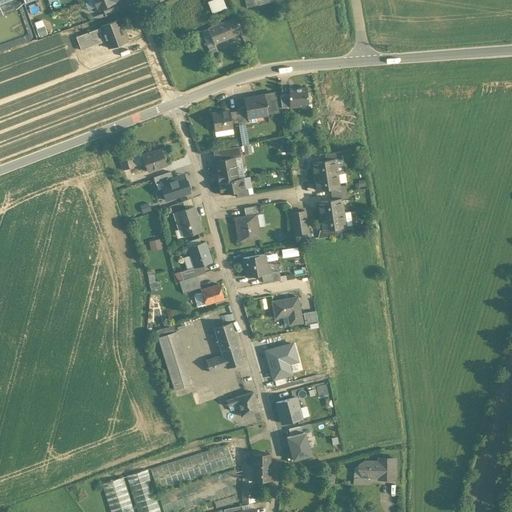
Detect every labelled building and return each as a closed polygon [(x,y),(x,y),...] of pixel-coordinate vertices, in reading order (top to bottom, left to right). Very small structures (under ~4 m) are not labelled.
[(94,0),(97,9),(120,0),(94,0)] [(222,0),(213,0),(208,2),(213,13),(226,8),(222,0)] [(244,0),(246,8),(255,6),(253,0),(244,0)] [(117,5),(102,10),(105,16),(119,11),(117,5)] [(234,18),(221,23),(228,39),(241,34),(234,18)] [(120,19),(101,26),(101,28),(106,41),(109,48),(128,41),(126,41),(122,28),(123,28),(120,19)] [(221,23),(208,29),(214,44),(228,39),(221,23)] [(36,28),(39,36),(47,33),(45,25),(36,28)] [(90,32),(90,31),(88,32),(76,37),(81,50),(106,41),(101,28),(90,32)] [(214,44),(208,29),(201,32),(212,57),(213,57),(216,64),(222,62),(214,44)] [(307,88),(294,89),(294,90),(289,90),(289,94),(289,96),(290,96),(289,96),(290,107),(300,106),(300,104),(308,103),(307,88)] [(274,93),(264,95),(268,113),(278,112),(274,93)] [(289,94),(280,95),(282,108),(290,107),(289,96),(289,94)] [(264,95),(244,99),(245,106),(248,118),(249,118),(257,117),(257,115),(268,113),(264,95)] [(239,123),(239,124),(245,123),(249,122),(249,118),(248,118),(245,106),(241,107),(237,112),(239,123)] [(229,111),(212,114),(215,131),(232,128),(232,124),(230,113),(229,111)] [(237,112),(230,113),(232,124),(239,123),(237,112)] [(235,139),(241,138),(239,124),(239,123),(232,124),(232,128),(215,131),(216,137),(234,135),(235,139)] [(245,123),(239,124),(241,138),(243,146),(249,145),(245,123)] [(329,139),(323,140),(325,153),(331,151),(329,139)] [(213,151),(215,161),(233,158),(234,158),(241,157),(239,146),(213,151)] [(251,147),(244,147),(245,155),(252,155),(251,147)] [(161,149),(151,153),(150,152),(141,155),(144,163),(147,171),(167,165),(161,149)] [(130,152),(118,156),(123,170),(129,168),(135,166),(132,158),(130,152)] [(340,152),(325,154),(326,160),(334,159),(335,160),(341,159),(340,152)] [(141,155),(132,158),(135,166),(136,166),(144,163),(141,155)] [(244,175),(241,157),(234,158),(237,176),(244,175)] [(215,161),(219,183),(237,179),(237,176),(234,158),(233,158),(215,161)] [(326,160),(312,163),(314,176),(337,173),(335,160),(334,159),(326,160)] [(337,173),(314,176),(316,190),(339,187),(339,186),(337,173)] [(184,175),(166,182),(171,197),(178,194),(189,190),(184,175)] [(237,179),(219,183),(221,194),(236,192),(244,190),(244,189),(242,178),(237,179)] [(339,187),(330,188),(331,194),(346,191),(345,185),(339,186),(339,187)] [(244,190),(236,192),(237,197),(249,195),(248,189),(244,189),(244,190)] [(346,191),(331,194),(332,200),(341,199),(347,198),(346,191)] [(178,194),(171,197),(174,205),(181,202),(178,194)] [(191,199),(183,202),(185,209),(193,206),(191,199)] [(332,200),(318,202),(320,216),(343,212),(341,199),(332,200)] [(174,205),(171,206),(173,213),(176,212),(185,209),(183,202),(181,202),(174,205)] [(185,209),(176,212),(184,237),(202,231),(199,222),(198,222),(193,206),(185,209)] [(256,206),(244,208),(245,214),(257,212),(256,206)] [(304,211),(291,213),(296,242),(309,240),(304,211)] [(176,212),(173,213),(172,214),(178,231),(175,231),(178,239),(184,237),(176,212)] [(343,212),(320,216),(322,230),(336,228),(345,226),(350,225),(351,223),(350,213),(348,212),(343,213),(343,212)] [(256,215),(235,218),(239,241),(260,237),(256,215)] [(135,225),(134,225),(136,233),(152,228),(150,221),(144,223),(143,219),(134,222),(135,225)] [(345,226),(336,228),(337,235),(353,232),(352,225),(350,225),(345,226)] [(336,228),(320,230),(318,238),(337,235),(336,228)] [(148,241),(151,250),(164,247),(161,237),(148,241)] [(197,239),(186,243),(188,248),(199,245),(197,239)] [(199,245),(188,248),(195,267),(203,264),(211,261),(205,242),(199,245)] [(264,254),(243,258),(246,277),(261,274),(270,273),(270,272),(268,263),(266,264),(264,254)] [(195,267),(180,272),(183,280),(196,276),(205,273),(203,264),(195,267)] [(279,271),(270,272),(270,273),(261,274),(263,283),(280,279),(279,271)] [(183,280),(179,281),(183,293),(200,287),(196,276),(183,280)] [(158,279),(148,283),(151,291),(161,288),(158,279)] [(219,284),(201,290),(202,294),(205,304),(206,305),(224,300),(219,284)] [(205,304),(202,294),(195,294),(194,296),(198,307),(205,304)] [(297,297),(272,301),(275,317),(281,316),(290,315),(291,323),(302,322),(297,297)] [(315,310),(303,312),(305,324),(317,322),(315,310)] [(229,313),(222,315),(225,323),(231,320),(229,313)] [(283,325),(291,323),(290,315),(281,316),(283,325)] [(231,322),(214,328),(220,348),(237,342),(231,322)] [(176,330),(156,337),(173,392),(193,386),(176,330)] [(237,342),(220,348),(222,355),(206,360),(209,372),(226,367),(226,368),(243,362),(237,342)] [(292,344),(266,351),(273,378),(291,374),(288,363),(290,359),(296,357),(292,344)] [(298,397),(309,393),(307,385),(296,388),(298,397)] [(253,392),(235,397),(235,398),(226,400),(228,406),(237,403),(241,416),(259,411),(253,392)] [(192,393),(177,398),(181,410),(196,406),(192,393)] [(301,418),(295,397),(276,402),(282,423),(301,418)] [(305,432),(286,437),(293,460),(311,455),(305,432)] [(228,444),(150,468),(157,490),(235,466),(228,444)] [(270,480),(270,454),(252,454),(252,461),(250,461),(250,465),(252,465),(253,480),(255,480),(270,480)] [(380,461),(366,461),(361,464),(363,476),(371,476),(380,476),(379,478),(384,478),(396,479),(396,458),(380,458),(380,461)] [(250,465),(241,464),(241,481),(242,505),(255,502),(255,480),(253,480),(252,465),(250,465)] [(361,464),(354,469),(353,484),(371,485),(371,476),(363,476),(361,464)] [(235,468),(158,493),(163,511),(174,511),(235,493),(235,468)] [(161,511),(148,469),(126,476),(137,511),(161,511)] [(134,511),(123,477),(101,484),(110,511),(134,511)] [(236,496),(215,502),(216,508),(237,501),(236,496)] [(255,503),(242,506),(243,511),(256,509),(256,508),(255,503)]
